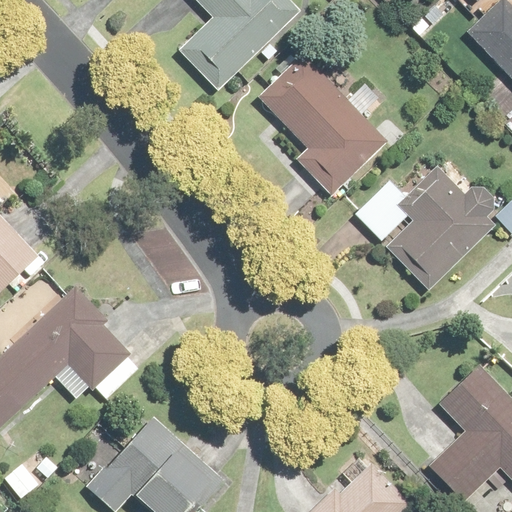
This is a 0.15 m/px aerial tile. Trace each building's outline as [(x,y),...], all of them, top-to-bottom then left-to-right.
[(177,44),(220,88),(308,3),(304,0),(200,0),(211,12),(177,44)] [(511,0),(491,0),(465,25),(511,74),(511,0)] [(393,140),(302,46),(256,89),(307,141),(294,154),(335,196),(393,140)] [(395,174),(358,210),(431,285),(505,214),(446,153),(409,188),(395,174)] [(50,257),(0,203),(0,294),(5,299),(50,257)] [(77,278),(0,350),(0,431),(72,364),(95,388),(140,345),(77,278)] [(511,389),(485,361),(441,403),(463,425),(426,460),(465,501),(502,466),(511,476),(511,389)] [(154,406),(84,480),(117,511),(124,511),(136,500),(149,511),(194,511),(229,476),(154,406)] [(364,448),(298,511),(408,511),(418,503),(364,448)] [(20,464),(4,479),(22,500),(39,485),(20,464)]
